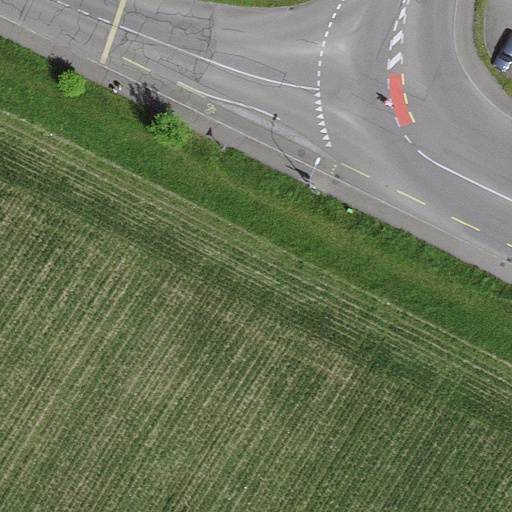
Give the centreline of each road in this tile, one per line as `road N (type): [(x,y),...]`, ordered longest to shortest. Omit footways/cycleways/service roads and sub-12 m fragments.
road 1 (residential): [(397,82),(266,81),(48,0)]
road 2 (secondary): [(397,82),(403,110),(435,159),(511,194)]
